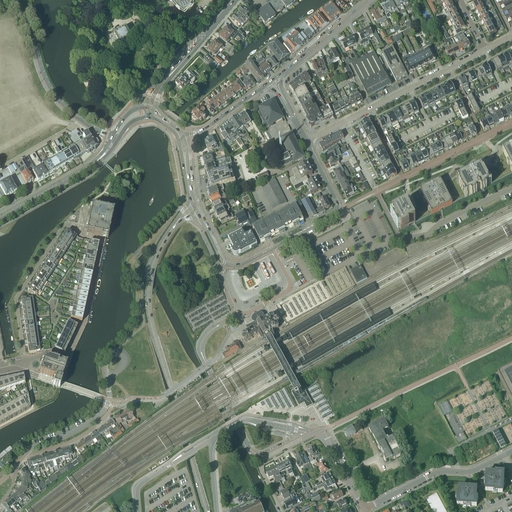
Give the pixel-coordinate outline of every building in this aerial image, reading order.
[(285,8),(279,0),(273,0),(267,5),(268,7),(274,16),(275,15),(285,8)] [(295,0),(296,0),(295,0),(279,0),(285,8),(286,9),(297,1),(295,0)] [(346,4),(348,3),(345,0),(339,0),(337,3),(335,4),(339,8),(340,7),(342,10),(347,5),(346,4)] [(393,2),(399,13),(404,11),(403,7),(398,0),(397,0),(396,0),(395,0),(394,0),(393,1),(393,2)] [(398,0),(403,7),(404,11),(407,10),(410,8),(406,0),(398,0)] [(476,9),(482,6),(480,0),(475,0),(477,2),(473,4),(474,5),(473,5),(474,7),(475,7),(476,9)] [(446,9),(453,6),(450,1),(444,4),(446,9)] [(505,12),(511,8),(511,1),(502,5),(504,9),(501,10),(503,13),(505,12)] [(389,4),(387,5),(392,13),(394,12),(396,15),(399,13),(393,2),(392,2),(389,3),(389,4)] [(479,15),(485,11),(484,8),(488,6),(491,5),(490,2),(482,6),(476,9),(477,12),(478,14),(479,15)] [(310,39),(341,13),(333,3),(305,21),(306,22),(308,24),(307,25),(311,29),(305,34),(300,38),(293,30),(282,38),(286,43),(283,46),(291,55),(310,39)] [(382,7),(382,8),(388,19),(391,18),(389,15),(392,13),(387,5),(385,6),(384,6),(382,7)] [(447,16),(449,15),(456,11),(453,6),(446,9),(448,13),(446,14),(447,16)] [(247,16),(249,13),(242,7),(238,12),(239,12),(239,13),(247,20),(248,20),(249,19),(248,17),(247,16)] [(265,25),(276,17),(275,15),(274,16),(268,7),(257,15),(258,15),(256,17),(262,25),(264,23),(265,25)] [(378,25),(386,21),(380,9),(377,11),(377,12),(376,12),(374,12),(373,13),(373,14),(372,14),(376,23),(377,23),(378,25)] [(452,20),(459,17),(456,11),(449,15),(452,20)] [(488,14),(487,15),(485,11),(479,15),(479,16),(480,18),(481,20),(488,17),(489,16),(488,14)] [(245,23),(247,20),(239,13),(236,16),(236,15),(232,19),(242,27),(244,25),(245,23)] [(110,20),(109,20),(107,17),(106,16),(102,18),(104,23),(105,26),(111,23),(110,20)] [(452,27),(455,25),(461,22),(459,17),(452,20),(449,22),(452,27)] [(484,26),(491,22),(488,17),(481,20),(483,23),(482,23),(483,25),(484,25),(484,26)] [(457,35),(462,33),(461,29),(464,28),(461,22),(455,25),(455,26),(453,27),(457,35)] [(487,31),(493,27),(491,22),(484,26),(485,26),(484,27),(485,29),(486,28),(487,31)] [(493,27),(487,31),(488,33),(488,34),(489,36),(490,36),(496,33),(495,30),(502,26),(500,23),(498,25),(493,27)] [(126,28),(124,29),(123,27),(114,31),(115,33),(114,34),(116,38),(115,39),(116,42),(115,42),(117,46),(119,44),(120,45),(125,42),(125,43),(127,42),(126,42),(132,39),(126,28)] [(232,40),(237,34),(235,31),(235,30),(232,28),(230,30),(227,27),(226,29),(225,28),(222,31),(230,38),(232,40)] [(369,28),(363,31),(367,39),(368,41),(370,40),(369,38),(373,36),(374,38),(376,40),(378,44),(381,43),(377,35),(374,29),(370,31),(369,28)] [(244,34),(240,29),(237,32),(239,35),(242,38),(243,40),(245,42),(247,40),(243,35),(244,34)] [(228,40),(230,38),(222,31),(220,34),(221,35),(219,36),(227,44),(229,41),(228,40)] [(360,38),(357,40),(360,45),(361,47),(369,42),(368,41),(367,39),(363,31),(357,34),(360,38)] [(462,33),(457,35),(464,49),(467,48),(469,47),(470,46),(469,45),(471,44),(469,41),(467,42),(466,40),(465,38),(463,38),(462,36),(464,35),(462,33)] [(464,49),(457,35),(454,36),(456,40),(457,40),(459,44),(456,45),(459,52),(460,52),(462,51),(462,50),(464,49)] [(348,39),(346,40),(350,48),(351,48),(356,45),(357,47),(360,45),(357,40),(354,41),(352,37),(351,36),(348,38),(348,39)] [(267,47),(274,57),(279,64),(286,59),(290,56),(278,40),(267,47)] [(346,40),(341,43),(345,51),(348,49),(350,51),(352,50),(351,48),(350,48),(346,40)] [(224,49),(223,48),(224,48),(215,41),(214,43),(213,42),(210,45),(220,53),(224,49)] [(234,49),(232,48),(228,44),(226,47),(230,50),(232,52),(234,49)] [(209,48),(207,50),(216,57),(220,53),(210,45),(208,48),(209,48)] [(458,52),(459,52),(456,45),(450,48),(454,55),(456,53),(457,54),(459,53),(458,52)] [(436,56),(431,46),(429,48),(428,46),(424,48),(426,51),(422,53),(421,51),(427,64),(432,62),(435,61),(435,60),(434,57),(436,56)] [(386,51),(381,53),(387,65),(388,67),(392,74),(393,76),(396,82),(401,80),(403,80),(402,79),(407,76),(393,48),(388,50),(387,48),(385,49),(386,51)] [(450,48),(445,51),(449,57),(449,58),(452,56),(451,56),(454,55),(450,48)] [(334,65),(333,63),(339,59),(334,50),(327,54),(330,59),(326,61),(330,68),(334,65)] [(427,64),(421,51),(420,52),(415,54),(421,67),(422,67),(425,66),(425,65),(427,64)] [(374,52),(351,64),(368,97),(376,92),(377,94),(383,91),(382,90),(382,89),(391,85),(387,79),(386,77),(374,52)] [(421,67),(415,54),(409,57),(408,56),(415,70),(418,69),(421,68),(421,67)] [(511,63),(507,54),(502,57),(508,67),(511,64),(511,63)] [(214,60),(209,55),(208,56),(207,55),(203,60),(210,66),(215,61),(214,60)] [(415,70),(408,56),(401,59),(409,74),(409,73),(410,74),(412,72),(415,70)] [(272,71),(266,63),(261,57),(257,60),(255,58),(251,60),(253,63),(263,77),(272,71)] [(502,57),(497,60),(502,70),(507,67),(508,67),(502,57)] [(279,66),(273,58),(270,60),(269,58),(268,58),(265,60),(265,61),(266,63),(272,71),(273,71),(275,70),(275,69),(279,66)] [(322,61),(320,60),(320,61),(316,63),(314,62),(312,63),(312,65),(316,73),(317,75),(322,72),(323,74),(327,72),(325,69),(326,69),(322,61)] [(492,62),(493,64),(497,71),(502,69),(502,70),(497,60),(492,62)] [(253,63),(252,61),(240,70),(244,76),(249,72),(257,83),(264,78),(263,78),(263,77),(253,63)] [(352,75),(353,75),(347,64),(343,66),(349,77),(353,75),(352,75)] [(487,65),(481,68),(485,76),(486,78),(492,75),(488,67),(487,65)] [(481,68),(477,70),(481,78),(485,76),(481,68)] [(477,70),(472,72),(476,80),(481,78),(477,70)] [(195,80),(196,78),(188,71),(187,72),(182,77),(176,84),(183,91),(190,84),(190,85),(193,84),(195,82),(195,80)] [(472,72),(468,74),(472,83),(476,80),(472,72)] [(305,74),(289,86),(292,90),(294,93),(294,94),(310,82),(309,82),(310,81),(305,74)] [(468,74),(463,77),(467,85),(472,83),(468,74)] [(245,76),(243,77),(251,87),(255,84),(249,76),(246,78),(245,76)] [(243,77),(237,81),(238,82),(244,90),(246,89),(247,90),(251,87),(243,77)] [(463,77),(457,80),(463,90),(468,87),(467,85),(463,77)] [(238,82),(232,87),(238,94),(240,93),(241,93),(242,93),(243,92),(243,91),(244,90),(238,82)] [(293,95),(294,97),(295,99),(299,106),(300,108),(303,114),(304,116),(308,123),(309,125),(310,125),(311,126),(312,126),(313,126),(315,125),(315,126),(317,125),(326,120),(328,119),(330,118),(333,117),(332,114),(331,114),(328,108),(326,110),(317,93),(314,88),(313,89),(311,83),(310,82),(294,94),(293,95)] [(445,86),(440,89),(445,99),(446,99),(445,98),(450,95),(455,93),(455,92),(451,83),(445,86)] [(232,87),(227,91),(232,98),(232,99),(233,98),(234,98),(236,97),(236,96),(238,94),(232,87)] [(440,89),(434,92),(440,102),(445,99),(440,89)] [(227,91),(221,95),(227,103),(228,102),(229,102),(229,103),(230,101),(230,100),(231,100),(232,98),(227,91)] [(357,91),(352,94),(353,97),(357,105),(362,102),(358,93),(357,91)] [(434,92),(430,94),(435,104),(440,102),(434,92)] [(430,94),(424,97),(429,107),(435,104),(430,94)] [(221,95),(216,99),(222,107),(222,106),(224,105),(225,105),(227,104),(226,104),(227,103),(221,95)] [(475,103),(471,95),(466,97),(470,105),(475,103)] [(347,97),(341,100),(343,103),(346,110),(352,107),(348,100),(347,97)] [(348,100),(352,107),(357,105),(353,97),(348,100)] [(418,100),(419,102),(423,109),(428,106),(429,107),(424,97),(418,100)] [(216,99),(210,103),(216,111),(218,109),(219,109),(220,109),(221,108),(221,107),(222,107),(216,99)] [(268,126),(283,118),(273,100),(273,101),(272,99),(269,100),(270,102),(256,109),(263,123),(262,124),(265,130),(269,127),(268,126)] [(328,99),(324,101),(328,108),(331,114),(332,114),(334,113),(335,115),(341,113),(337,105),(336,102),(335,101),(330,104),(328,99)] [(341,100),(336,102),(337,105),(341,113),(346,110),(343,103),(341,100)] [(464,109),(459,100),(457,101),(457,102),(455,104),(459,112),(464,109)] [(414,102),(409,105),(414,115),(414,114),(418,111),(415,104),(414,102)] [(210,103),(205,107),(210,115),(211,114),(211,115),(211,114),(212,115),(214,114),(214,113),(214,112),(215,112),(216,111),(210,103)] [(479,111),(475,103),(470,105),(474,113),(479,111)] [(409,105),(404,107),(410,119),(410,118),(409,117),(410,117),(414,115),(409,105)] [(404,107),(397,110),(403,122),(410,119),(404,107)] [(503,108),(498,111),(504,121),(508,118),(504,109),(503,108)] [(206,117),(203,114),(205,113),(203,110),(201,111),(200,109),(192,114),(194,116),(192,117),(192,119),(194,121),(195,121),(197,120),(198,122),(202,120),(203,120),(205,119),(205,117),(206,117)] [(468,117),(464,109),(459,112),(463,119),(468,117)] [(397,110),(393,113),(398,124),(399,124),(397,122),(402,120),(403,122),(397,110)] [(498,111),(494,113),(495,115),(499,123),(504,121),(498,111)] [(393,113),(386,116),(392,128),(393,127),(398,124),(393,113)] [(249,128),(247,125),(250,123),(244,114),(238,118),(244,127),(245,127),(246,129),(249,128)] [(490,118),(494,126),(499,123),(495,115),(490,118)] [(386,116),(382,118),(386,126),(390,124),(392,128),(386,116)] [(490,117),(484,119),(485,120),(489,128),(494,126),(490,118),(490,117)] [(244,127),(238,118),(229,123),(235,133),(238,137),(241,135),(238,131),(244,127)] [(382,118),(377,121),(383,131),(387,129),(382,118)] [(368,119),(359,124),(361,129),(371,124),(368,119)] [(485,120),(479,123),(484,131),(489,128),(485,120)] [(234,134),(235,133),(229,123),(228,124),(229,124),(220,130),(222,134),(221,134),(224,139),(228,137),(230,140),(236,136),(234,134)] [(371,124),(361,129),(364,134),(373,129),(371,124)] [(470,127),(467,128),(472,137),(477,135),(472,126),(472,125),(470,127)] [(462,129),(467,139),(472,137),(467,128),(467,129),(463,131),(462,129)] [(373,129),(364,134),(367,139),(364,140),(365,140),(376,134),(373,129)] [(461,130),(457,132),(463,142),(467,139),(462,129),(461,130)] [(458,133),(453,135),(458,144),(463,142),(457,132),(458,133)] [(82,142),(79,144),(85,153),(85,154),(88,152),(96,147),(98,146),(97,144),(98,143),(96,141),(95,140),(94,140),(93,138),(92,138),(91,138),(90,138),(87,133),(86,133),(83,134),(83,135),(82,136),(85,140),(82,142)] [(293,164),(305,158),(292,133),(281,139),(285,148),(274,154),(282,169),(292,164),(292,163),(293,164)] [(341,133),(330,138),(322,142),(323,144),(319,146),(323,152),(341,141),(340,140),(344,138),(341,133)] [(363,141),(361,142),(362,144),(366,142),(368,147),(379,141),(376,134),(365,140),(363,141)] [(447,137),(452,147),(458,144),(453,135),(448,138),(447,137)] [(217,145),(213,136),(203,141),(205,145),(207,148),(207,149),(211,147),(213,150),(218,148),(217,145)] [(384,202),(383,202),(388,212),(390,215),(407,206),(415,223),(423,219),(431,214),(432,214),(431,212),(422,195),(420,191),(440,181),(451,204),(452,204),(459,201),(459,200),(463,198),(464,198),(464,197),(465,197),(466,196),(464,193),(464,194),(462,190),(461,188),(459,185),(459,184),(459,183),(458,180),(457,181),(457,180),(461,178),(467,175),(471,172),(481,167),(482,168),(481,168),(482,171),(483,171),(486,177),(488,181),(489,184),(490,184),(491,183),(491,184),(500,179),(502,179),(511,173),(511,169),(510,165),(507,160),(504,153),(505,152),(504,149),(508,147),(511,145),(511,144),(511,136),(487,150),(444,171),(384,202)] [(391,136),(386,138),(386,139),(390,146),(395,144),(395,143),(391,136)] [(447,137),(442,139),(448,149),(452,147),(447,137)] [(438,141),(443,152),(445,151),(448,149),(442,139),(443,141),(439,143),(438,141)] [(379,141),(368,147),(370,146),(373,152),(382,147),(379,141)] [(438,141),(433,144),(439,154),(443,152),(438,141)] [(395,144),(390,146),(394,154),(399,152),(397,149),(397,148),(402,145),(400,142),(395,144)] [(73,146),(72,146),(79,157),(85,153),(79,144),(73,148),(73,146)] [(433,144),(428,146),(434,157),(439,154),(433,144)] [(329,155),(325,157),(328,162),(335,159),(336,158),(341,155),(339,152),(338,150),(339,150),(337,145),(336,146),(336,145),(333,147),(327,151),(329,155)] [(72,146),(66,150),(72,161),(79,157),(72,146)] [(424,149),(429,159),(434,157),(428,146),(429,149),(425,151),(424,149)] [(209,156),(202,158),(205,166),(225,160),(225,157),(224,154),(224,153),(223,149),(222,147),(218,149),(218,150),(218,152),(220,151),(220,153),(214,155),(213,153),(208,155),(209,156)] [(382,147),(373,152),(374,153),(376,157),(385,153),(382,147)] [(60,153),(59,152),(56,148),(54,149),(57,154),(58,155),(54,157),(60,168),(66,164),(60,154),(60,153)] [(424,149),(419,151),(424,161),(425,161),(425,162),(427,161),(426,160),(429,159),(424,149)] [(66,164),(72,161),(66,150),(60,153),(60,154),(66,164)] [(413,153),(412,153),(418,164),(424,161),(419,151),(413,154),(413,153)] [(385,153),(376,157),(376,158),(377,157),(379,161),(378,161),(378,162),(387,157),(385,153)] [(412,153),(408,156),(413,167),(418,164),(412,153)] [(409,159),(405,161),(409,169),(413,167),(408,156),(407,156),(409,159)] [(27,157),(21,161),(24,166),(29,174),(32,172),(38,182),(48,175),(42,166),(35,170),(34,168),(33,168),(27,157)] [(54,172),(60,168),(54,157),(47,161),(54,172)] [(387,157),(378,162),(380,166),(389,161),(387,157)] [(225,160),(205,166),(207,174),(209,174),(209,175),(223,170),(222,169),(224,169),(223,167),(224,166),(224,168),(226,167),(226,166),(232,164),(230,159),(225,160)] [(335,159),(328,162),(331,167),(338,164),(339,163),(338,160),(336,161),(335,159)] [(48,175),(54,172),(47,161),(42,164),(43,166),(42,166),(48,175)] [(389,161),(380,166),(381,166),(384,170),(382,171),(392,166),(389,161)] [(405,161),(399,164),(404,172),(409,169),(405,161)] [(307,163),(306,163),(306,162),(304,163),(305,164),(292,171),(294,176),(310,168),(307,163)] [(33,181),(29,174),(24,166),(18,170),(27,184),(28,184),(30,183),(30,182),(31,182),(31,183),(33,182),(33,181)] [(392,166),(382,171),(384,176),(394,170),(392,166)] [(461,178),(457,180),(457,181),(458,180),(459,183),(459,184),(459,185),(461,188),(462,190),(464,194),(464,193),(466,196),(465,197),(464,197),(464,198),(470,195),(471,197),(474,195),(477,194),(476,192),(479,190),(480,190),(481,192),(483,190),(486,189),(485,187),(489,185),(491,184),(491,183),(490,184),(489,184),(488,181),(486,177),(483,171),(482,171),(481,168),(482,168),(481,167),(471,172),(467,175),(461,178)] [(209,176),(208,176),(211,188),(208,189),(208,190),(223,185),(232,182),(235,181),(231,168),(228,169),(223,170),(209,175),(209,176)] [(312,174),(312,173),(310,168),(294,176),(295,177),(289,180),(293,187),(307,180),(306,177),(310,174),(311,176),(312,175),(312,174)] [(336,177),(344,173),(341,168),(333,172),(336,177)] [(394,170),(384,176),(386,181),(397,175),(394,170)] [(344,173),(336,177),(339,182),(347,178),(350,177),(347,171),(344,173)] [(259,181),(268,177),(266,172),(257,176),(259,181)] [(15,188),(16,186),(11,178),(0,184),(0,194),(2,199),(5,197),(5,198),(16,191),(15,188)] [(346,181),(349,180),(347,178),(339,182),(341,188),(348,184),(346,181)] [(273,210),(287,203),(275,179),(260,186),(273,210)] [(308,190),(318,185),(315,179),(309,182),(307,180),(293,187),(296,192),(307,187),(308,190)] [(440,181),(420,191),(422,195),(431,212),(432,214),(431,214),(431,215),(441,210),(452,204),(451,204),(440,181)] [(352,186),(350,188),(348,184),(341,188),(344,193),(352,189),(353,189),(352,186)] [(208,193),(207,193),(209,197),(210,199),(222,193),(221,192),(224,190),(223,185),(208,190),(207,191),(208,193)] [(314,194),(321,190),(318,185),(308,190),(311,195),(314,194)] [(344,193),(346,198),(356,193),(355,191),(354,192),(352,189),(344,193)] [(210,199),(209,199),(212,205),(223,200),(226,199),(225,196),(223,192),(222,193),(210,199)] [(321,197),(316,199),(318,202),(319,201),(322,207),(324,210),(330,207),(325,198),(322,199),(321,197)] [(307,200),(301,203),(307,213),(310,220),(317,216),(321,213),(325,211),(324,210),(322,207),(314,211),(311,204),(308,199),(307,200)] [(212,205),(212,207),(212,208),(214,209),(215,211),(227,205),(225,201),(224,202),(223,200),(212,205)] [(86,232),(86,233),(87,233),(92,234),(93,234),(101,236),(100,236),(102,236),(105,237),(107,237),(108,238),(108,236),(109,231),(109,230),(110,225),(111,224),(110,224),(111,219),(112,219),(112,217),(113,213),(113,211),(112,211),(111,211),(107,210),(108,210),(106,210),(99,208),(98,208),(93,207),(92,206),(92,207),(91,208),(92,208),(90,213),(90,214),(90,215),(90,216),(89,217),(89,219),(88,219),(87,219),(87,220),(88,220),(89,220),(88,223),(88,225),(87,226),(87,227),(86,231),(86,232)] [(218,218),(229,213),(228,210),(229,210),(228,206),(216,212),(217,214),(216,215),(217,217),(218,218)] [(257,226),(253,228),(256,234),(260,243),(265,241),(265,242),(268,241),(271,239),(270,238),(279,234),(280,235),(282,234),(285,232),(285,231),(293,226),(294,228),(297,226),(299,225),(299,224),(303,221),(296,206),(263,223),(262,222),(257,224),(257,226)] [(415,223),(407,206),(390,215),(396,226),(398,231),(401,230),(402,232),(403,232),(407,229),(409,228),(408,226),(413,224),(415,223)] [(257,224),(252,212),(245,215),(243,210),(240,212),(237,213),(235,215),(236,217),(236,218),(240,226),(247,222),(250,227),(257,224)] [(221,223),(233,218),(231,214),(230,215),(229,213),(218,218),(219,218),(218,219),(219,221),(220,221),(221,223)] [(75,237),(66,231),(63,236),(72,242),(75,237)] [(251,234),(245,238),(242,231),(228,238),(234,250),(234,251),(233,251),(233,252),(233,253),(233,254),(233,255),(234,256),(235,256),(236,256),(237,256),(257,246),(251,234)] [(72,242),(63,236),(60,241),(69,247),(72,242)] [(73,320),(70,320),(71,314),(72,309),(74,304),(75,298),(76,293),(77,288),(78,282),(79,277),(81,272),(82,272),(83,267),(84,262),(85,257),(86,252),(87,247),(88,242),(79,239),(75,237),(72,242),(69,247),(66,251),(63,256),(60,260),(58,265),(55,269),(51,274),(48,278),(45,283),(42,287),(39,292),(36,296),(32,294),(29,300),(32,299),(33,305),(33,309),(34,314),(35,319),(35,324),(36,328),(37,333),(37,338),(38,343),(39,347),(39,352),(47,351),(54,350),(54,351),(57,346),(59,341),(61,336),(63,332),(65,327),(68,322),(71,324),(73,320)] [(57,244),(57,245),(67,251),(69,247),(60,241),(58,245),(57,245),(57,244)] [(54,249),(64,256),(67,251),(57,245),(56,245),(54,249)] [(51,254),(60,260),(64,256),(54,249),(53,250),(54,250),(53,251),(51,254)] [(49,259),(48,259),(58,265),(59,263),(60,260),(51,254),(50,254),(51,255),(51,254),(51,255),(49,258),(49,259)] [(58,265),(48,259),(46,263),(45,263),(55,269),(58,265)] [(42,267),(52,274),(55,269),(45,263),(45,264),(43,268),(43,267),(42,267)] [(357,284),(367,279),(360,266),(350,271),(357,284)] [(39,272),(49,278),(52,274),(42,267),(42,268),(40,270),(39,272)] [(36,276),(36,277),(46,283),(49,278),(39,272),(36,276)] [(34,281),(43,287),(46,283),(36,277),(34,281)] [(285,324),(328,300),(329,298),(325,289),(326,289),(323,283),(321,283),(320,280),(300,292),(282,302),(283,304),(280,306),(284,314),(285,316),(282,317),(285,324)] [(31,286),(40,292),(43,287),(34,281),(33,282),(31,286)] [(28,290),(27,291),(28,291),(29,292),(33,294),(34,295),(37,297),(40,292),(31,286),(30,286),(31,286),(28,290)] [(241,338),(243,340),(243,341),(245,340),(246,342),(259,335),(261,340),(264,339),(265,338),(266,338),(267,337),(268,336),(269,336),(271,335),(269,333),(278,328),(276,324),(279,322),(277,318),(274,319),(272,315),(263,321),(260,316),(259,314),(258,315),(257,316),(256,316),(255,317),(254,317),(253,317),(254,319),(256,322),(247,327),(247,326),(246,327),(246,328),(247,328),(249,331),(242,334),(243,337),(241,338)] [(75,332),(77,327),(71,324),(68,322),(65,327),(75,332)] [(75,332),(65,327),(63,332),(73,336),(75,332)] [(73,336),(63,332),(61,336),(70,341),(73,336)] [(265,338),(264,339),(269,348),(270,350),(283,373),(284,375),(287,381),(293,392),(297,390),(298,393),(301,391),(294,377),(271,335),(269,336),(268,336),(267,337),(266,338),(265,338)] [(70,341),(61,336),(59,341),(68,345),(70,341)] [(66,350),(68,345),(59,341),(57,346),(66,350)] [(225,359),(241,350),(237,343),(225,349),(226,352),(222,355),(225,359)] [(57,346),(54,351),(57,352),(64,355),(66,350),(57,346)] [(65,370),(66,365),(58,363),(52,360),(52,361),(45,358),(43,363),(40,369),(41,369),(39,374),(55,380),(54,382),(53,385),(53,386),(59,389),(60,387),(61,384),(62,381),(61,381),(62,376),(63,377),(63,376),(64,371),(65,371),(65,370)] [(511,366),(501,373),(497,374),(511,403),(511,366)] [(0,423),(30,408),(28,397),(25,384),(24,378),(21,376),(0,380),(0,423)] [(293,392),(291,393),(295,399),(298,406),(304,403),(307,408),(312,405),(305,392),(302,394),(300,395),(299,393),(298,393),(297,390),(294,392),(293,392)] [(130,410),(120,415),(124,423),(129,421),(128,419),(133,417),(134,416),(132,412),(134,411),(131,406),(128,407),(128,408),(130,410)] [(114,419),(112,420),(117,427),(120,426),(120,425),(119,424),(121,423),(122,424),(124,423),(120,415),(114,419)] [(137,419),(127,426),(129,429),(139,422),(137,419)] [(111,421),(110,421),(103,426),(107,432),(108,432),(109,432),(112,429),(111,427),(114,425),(111,421)] [(384,421),(369,428),(379,446),(378,447),(379,449),(380,451),(381,451),(382,453),(383,453),(384,455),(383,455),(384,457),(383,458),(384,460),(386,462),(392,459),(392,460),(401,456),(394,442),(392,438),(386,441),(382,432),(388,429),(384,421)] [(106,433),(107,432),(103,426),(96,432),(99,436),(105,432),(106,433)] [(347,438),(356,434),(352,426),(346,429),(348,432),(345,433),(345,434),(345,435),(346,437),(347,438)] [(463,431),(454,436),(459,445),(468,440),(463,431)] [(498,431),(492,433),(501,449),(506,447),(498,431)] [(92,442),(99,436),(96,432),(89,437),(92,442)] [(120,432),(112,437),(113,440),(114,440),(114,441),(122,435),(120,432)] [(95,445),(92,442),(89,437),(81,442),(85,447),(91,442),(94,446),(95,445)] [(83,449),(85,447),(81,442),(74,448),(79,455),(82,453),(81,453),(84,451),(83,449)] [(11,447),(0,455),(0,459),(1,460),(14,450),(14,449),(13,448),(11,447)] [(310,463),(314,461),(312,459),(318,456),(317,456),(319,455),(317,451),(316,452),(313,447),(312,448),(311,448),(310,448),(310,449),(309,449),(309,450),(307,452),(310,457),(307,458),(310,463)] [(69,448),(66,449),(66,452),(69,459),(69,460),(70,462),(72,461),(71,460),(70,456),(73,455),(75,455),(74,451),(71,452),(70,449),(69,448)] [(309,463),(304,453),(301,455),(300,453),(296,456),(298,461),(296,462),(298,467),(300,465),(301,467),(309,463)] [(52,469),(52,468),(48,454),(44,456),(46,464),(47,464),(47,465),(46,465),(47,467),(49,466),(50,469),(52,469)] [(47,468),(47,467),(46,465),(47,465),(47,464),(46,464),(44,456),(39,457),(41,465),(44,464),(45,469),(47,468)] [(43,471),(41,465),(39,457),(35,458),(37,467),(38,467),(38,468),(37,468),(38,469),(41,468),(42,471),(43,471)] [(38,469),(37,468),(38,468),(38,467),(37,467),(35,458),(30,460),(34,473),(36,473),(37,473),(39,473),(38,469)] [(26,462),(25,463),(25,465),(26,467),(27,466),(28,469),(28,470),(30,473),(32,472),(33,474),(34,473),(30,460),(27,461),(26,462)] [(283,463),(281,463),(282,464),(285,472),(286,471),(288,476),(293,474),(294,476),(295,479),(298,477),(294,466),(293,467),(291,468),(288,462),(287,460),(285,460),(284,461),(283,462),(283,463)] [(323,462),(317,465),(319,470),(318,470),(320,473),(321,473),(321,474),(328,470),(326,468),(326,467),(327,467),(327,466),(326,466),(326,465),(325,465),(325,464),(323,462)] [(284,472),(285,472),(282,464),(276,467),(276,468),(280,477),(280,478),(281,480),(285,478),(284,476),(285,475),(284,472)] [(278,478),(280,478),(280,477),(276,468),(271,470),(270,470),(267,471),(266,474),(268,477),(270,478),(273,477),(275,481),(279,480),(278,478)] [(25,469),(21,471),(25,478),(29,479),(31,482),(35,489),(37,491),(35,491),(36,492),(33,495),(35,497),(40,492),(39,491),(37,487),(36,485),(34,483),(33,480),(32,480),(30,476),(29,477),(25,469)] [(330,473),(321,478),(324,483),(324,484),(333,479),(332,477),(333,476),(331,474),(330,473)] [(494,493),(502,493),(503,473),(496,473),(496,474),(486,473),(485,481),(486,481),(484,482),(485,483),(485,489),(485,491),(495,491),(494,493)] [(306,475),(301,478),(304,484),(310,481),(306,475)] [(324,483),(322,484),(326,492),(330,490),(329,488),(336,485),(335,484),(336,483),(335,481),(334,482),(333,479),(324,484),(324,483)] [(21,483),(20,487),(27,489),(30,492),(31,492),(32,490),(30,489),(31,488),(30,487),(30,485),(28,484),(21,483)] [(20,487),(17,491),(25,497),(29,501),(31,499),(28,496),(27,496),(26,495),(30,492),(27,489),(20,487)] [(469,488),(468,488),(467,487),(466,488),(458,488),(458,497),(457,497),(456,505),(476,506),(477,498),(476,498),(476,489),(469,488)] [(290,497),(289,494),(287,490),(281,493),(284,500),(288,498),(290,497)] [(17,491),(15,495),(21,502),(24,499),(27,503),(29,501),(25,497),(17,491)] [(342,494),(341,493),(340,491),(335,493),(329,496),(332,502),(334,501),(334,502),(343,497),(342,496),(342,495),(342,494)] [(296,495),(295,495),(295,494),(290,497),(288,498),(289,500),(284,503),(285,506),(286,509),(287,509),(287,510),(298,504),(295,498),(297,497),(296,495)] [(318,494),(311,497),(314,502),(320,499),(318,494)] [(15,495),(11,498),(17,504),(19,502),(19,503),(20,504),(21,502),(15,495)] [(11,498),(7,501),(12,506),(14,508),(17,511),(19,510),(16,506),(17,505),(17,504),(11,498)] [(263,511),(258,501),(256,502),(255,499),(234,509),(236,511),(234,511),(263,511)] [(338,507),(339,510),(347,506),(344,500),(339,503),(338,502),(331,506),(333,509),(338,507)]
